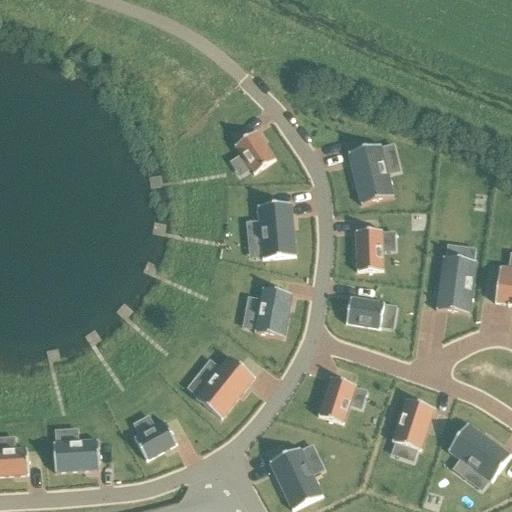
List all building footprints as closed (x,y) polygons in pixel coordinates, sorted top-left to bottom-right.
[(257,133),(235,148),(255,177),(276,162),(257,133)] [(381,147),(349,155),(362,207),(394,199),(381,147)] [(260,223),(247,224),(248,234),(261,233),(263,260),(263,262),(297,259),(292,205),(258,208),(260,223)] [(383,233),(357,233),(358,275),(384,274),(383,233)] [(500,270),(495,305),(509,307),(508,309),(511,309),(511,255),(509,271),(500,270)] [(444,259),(437,313),(470,317),(477,264),(444,259)] [(249,299),(247,309),(259,312),(255,333),(255,335),(284,340),(293,296),(263,291),(261,302),(249,299)] [(351,300),(347,326),(381,332),(385,306),(351,300)] [(197,399),(196,401),(222,422),(256,379),(230,359),(219,372),(209,364),(204,370),(214,378),(197,399)] [(332,380),(319,419),(344,427),(356,388),(332,380)] [(407,401),(393,444),(421,453),(435,410),(407,401)] [(165,424),(135,440),(147,463),(178,447),(165,424)] [(468,426),(448,453),(492,485),(511,457),(468,426)] [(0,452),(0,479),(29,477),(28,451),(16,452),(15,439),(5,440),(6,453),(0,452)] [(99,442),(54,445),(56,475),(101,472),(99,442)] [(300,450),(270,465),(292,511),(295,511),(324,499),(300,450)]
